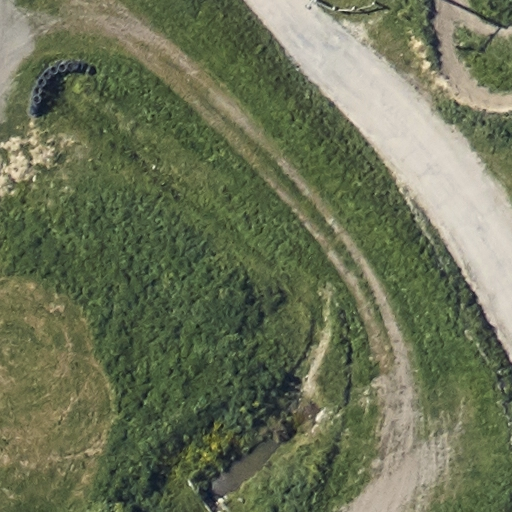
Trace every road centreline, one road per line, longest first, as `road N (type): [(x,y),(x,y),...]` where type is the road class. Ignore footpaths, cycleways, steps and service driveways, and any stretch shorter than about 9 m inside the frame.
road 1 (track): [(382,511),(405,473),(399,361),(327,221),(86,0)]
road 2 (track): [(0,51),(48,17),(111,23)]
